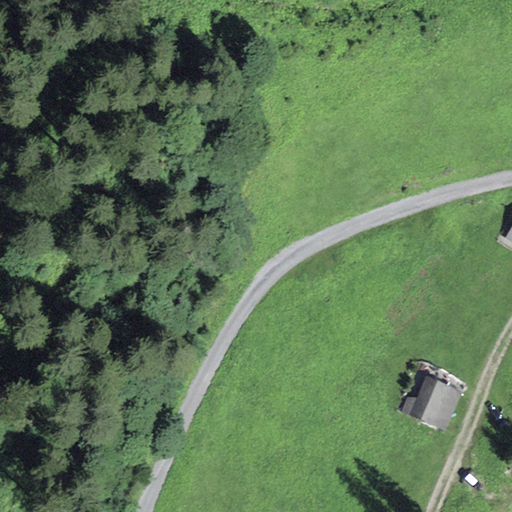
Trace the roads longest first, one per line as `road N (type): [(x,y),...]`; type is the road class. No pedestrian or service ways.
road 1 (track): [(511,178),(374,217),(281,266),(219,348),(144,511)]
road 2 (track): [(458,449),(511,330)]
